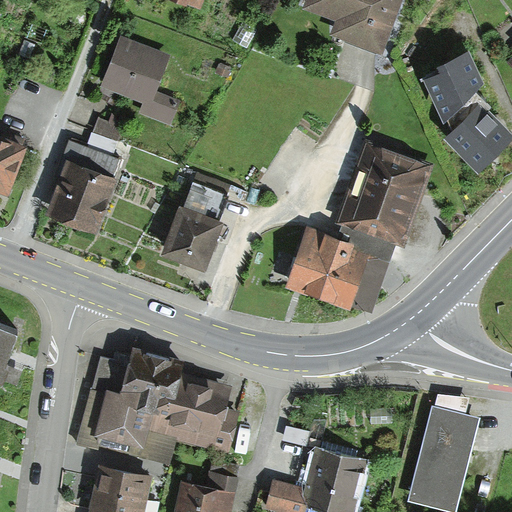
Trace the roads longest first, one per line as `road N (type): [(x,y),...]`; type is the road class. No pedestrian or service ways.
road 1 (secondary): [(407,321),(351,352),(287,355),(79,288)]
road 2 (unknown): [(216,337),(250,239),(322,184),(347,143),(369,70)]
road 3 (residential): [(6,260),(104,0)]
road 4 (residential): [(79,288),(55,351),(38,511)]
road 5 (secondary): [(511,219),(407,321)]
